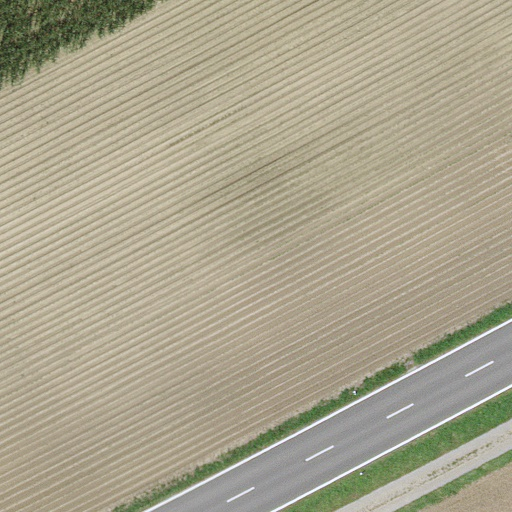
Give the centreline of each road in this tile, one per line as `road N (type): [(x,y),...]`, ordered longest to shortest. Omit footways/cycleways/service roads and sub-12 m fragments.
road 1 (primary): [(511,351),(206,511)]
road 2 (track): [(368,511),(511,436)]
